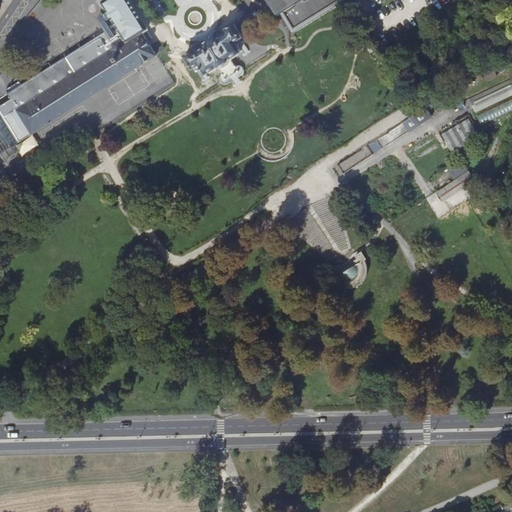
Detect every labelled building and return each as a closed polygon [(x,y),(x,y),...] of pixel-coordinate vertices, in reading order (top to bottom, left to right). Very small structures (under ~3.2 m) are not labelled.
[(103,0),(101,1),(110,15),(100,22),(105,29),(22,83),(7,93),(8,94),(11,99),(0,105),(0,153),(21,140),(24,144),(30,139),(28,135),(156,54),(157,53),(143,31),(149,28),(130,0),(103,0)] [(268,0),(269,1),(271,4),(274,8),(276,12),(278,16),(282,13),(285,18),(293,30),(345,0),(268,0)] [(194,50),(186,55),(186,56),(193,66),(194,68),(197,72),(198,71),(203,79),(202,79),(202,80),(202,81),(203,82),(204,82),(205,82),(210,79),(210,78),(210,77),(210,76),(209,75),(208,75),(208,76),(207,74),(218,67),(220,70),(223,75),(222,75),(221,76),(220,78),(220,79),(221,81),(221,83),(222,84),(224,84),(225,85),(227,85),(228,84),(231,82),(232,82),(234,84),(233,85),(233,86),(233,87),(234,87),(234,88),(235,88),(236,87),(243,83),(243,82),(243,81),(242,80),(241,80),(239,78),(239,77),(243,74),(244,73),(245,72),(245,71),(244,69),(244,68),(243,67),(242,66),(241,66),(240,65),(239,65),(238,65),(236,66),(231,58),(242,51),(244,53),(243,53),(243,54),(243,55),(244,55),(244,56),(245,56),(251,53),(251,52),(251,51),(251,50),(250,50),(249,50),(244,42),(245,41),(243,37),(241,35),(236,27),(235,24),(226,30),(226,33),(217,38),(214,38),(212,39),(211,40),(210,40),(207,42),(206,45),(197,51),(194,50)] [(511,65),(511,57),(511,56),(497,66),(502,73),(511,65)] [(493,66),(483,72),(488,81),(498,75),(493,66)] [(511,78),(457,105),(460,111),(472,105),(476,113),(511,96),(511,78)] [(511,99),(478,115),(482,124),(511,110),(511,99)] [(427,107),(334,167),(340,177),(344,174),(433,116),(430,111),(428,109),(427,107)] [(452,153),(480,137),(469,118),(442,134),(452,153)] [(447,167),(456,180),(470,171),(470,170),(462,158),(447,167)] [(456,180),(437,191),(439,195),(442,198),(444,202),(467,187),(471,195),(481,188),(470,171),(456,180)] [(337,273),(339,271),(341,274),(357,264),(355,261),(358,259),(355,256),(362,252),(361,251),(361,249),(352,255),(353,257),(352,258),(339,267),(337,268),(336,265),(327,271),(328,273),(335,269),(337,273)] [(341,286),(346,288),(350,289),(355,288),(360,285),(363,282),(366,279),(367,276),(368,272),(368,268),(368,264),(366,261),(367,260),(362,252),(355,256),(358,259),(355,261),(357,264),(341,274),(339,271),(337,273),(335,269),(328,273),(333,281),(335,280),(336,281),(338,284),(341,286)] [(473,511),(488,511),(490,511),(485,501),(471,508),(473,511)]
